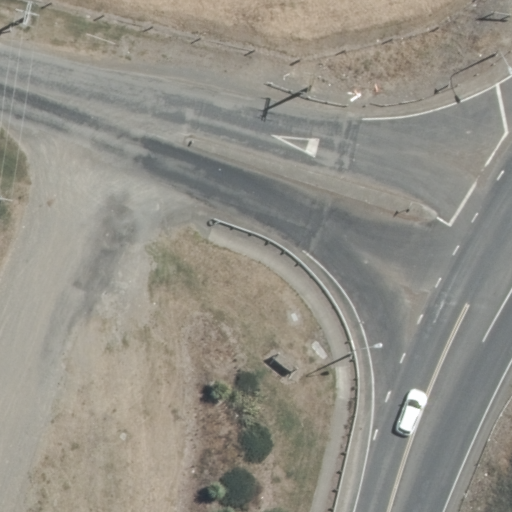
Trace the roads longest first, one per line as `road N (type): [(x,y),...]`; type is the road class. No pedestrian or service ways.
road 1 (unclassified): [(0,83),(447,220),(501,244)]
road 2 (trunk): [(385,511),(501,244)]
